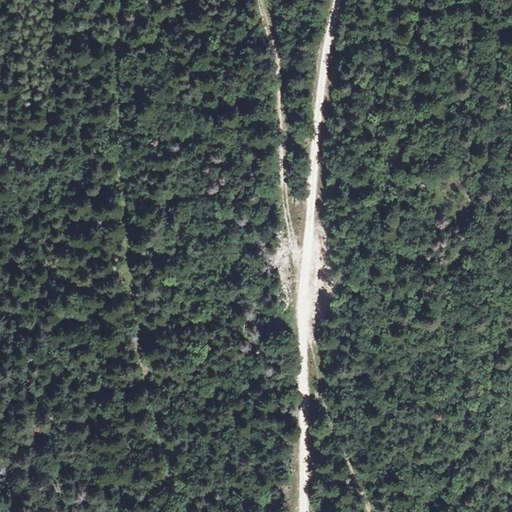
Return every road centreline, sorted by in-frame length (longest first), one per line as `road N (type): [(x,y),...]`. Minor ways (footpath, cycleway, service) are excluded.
road 1 (track): [(369,511),(317,382),(285,198),(279,88),(259,0)]
road 2 (track): [(303,511),(311,190),(338,0)]
